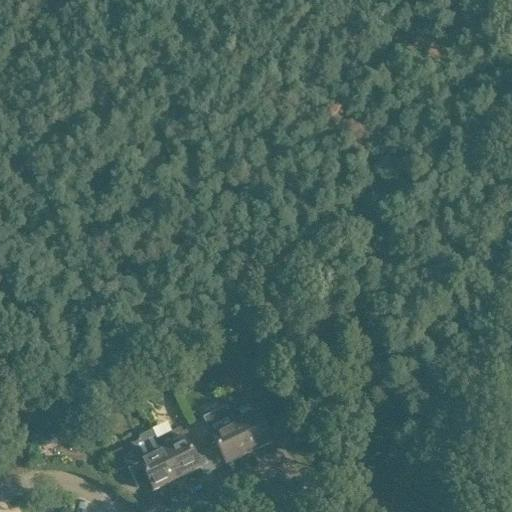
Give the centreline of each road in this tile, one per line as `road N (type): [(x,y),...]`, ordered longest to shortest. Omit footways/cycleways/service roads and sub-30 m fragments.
road 1 (residential): [(292,511),(280,480),(175,511)]
road 2 (residential): [(116,511),(66,484),(0,492)]
